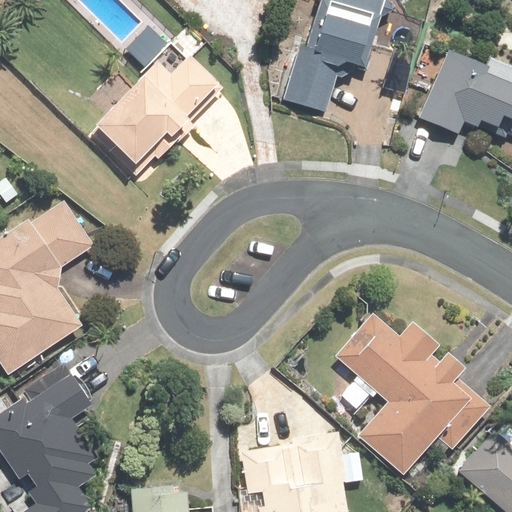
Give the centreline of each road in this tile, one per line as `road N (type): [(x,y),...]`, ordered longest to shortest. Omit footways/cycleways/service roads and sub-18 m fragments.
road 1 (residential): [(363,213),(319,238),(232,332),(201,336),(174,305)]
road 2 (residential): [(174,305),(183,266),(220,224),(251,205),(292,197),(363,213)]
road 3 (residential): [(363,213),(427,232),(511,278)]
